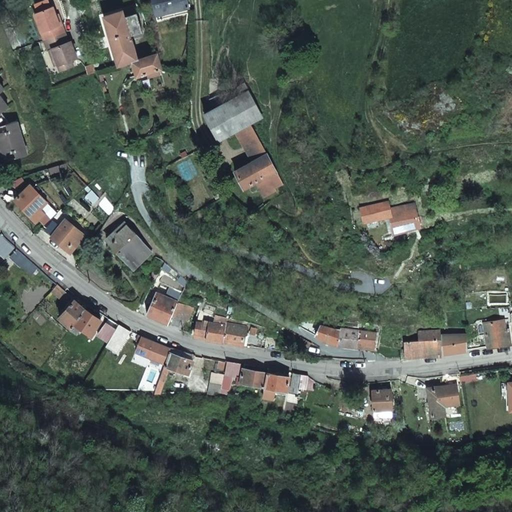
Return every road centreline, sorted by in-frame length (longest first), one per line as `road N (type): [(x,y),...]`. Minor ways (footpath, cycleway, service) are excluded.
road 1 (track): [(347,371),(321,343),(203,282),(171,256),(138,190),(192,239),(365,288),(364,277),(317,262),(262,211),(300,210),(279,154),(282,109),(288,93),(301,92),(316,128),(349,166),(385,168),(400,150)]
road 2 (residential): [(0,210),(98,302),(173,340),(359,372),(511,354)]
road 3 (track): [(388,0),(367,91),(382,132),(400,150)]
